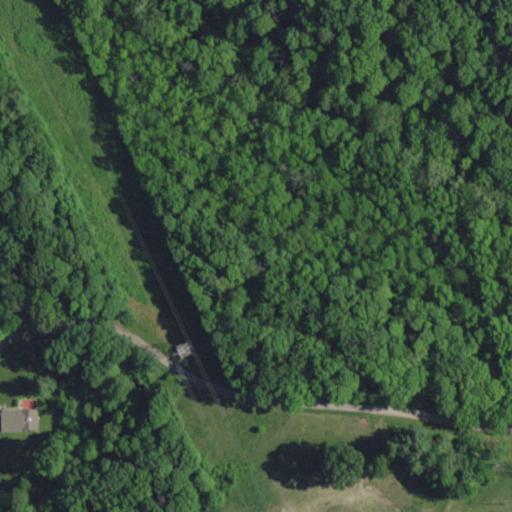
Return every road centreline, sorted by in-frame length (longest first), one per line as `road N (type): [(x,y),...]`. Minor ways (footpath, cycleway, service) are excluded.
road 1 (residential): [(511,429),(241,397),(186,377)]
road 2 (residential): [(186,377),(99,326),(0,338)]
